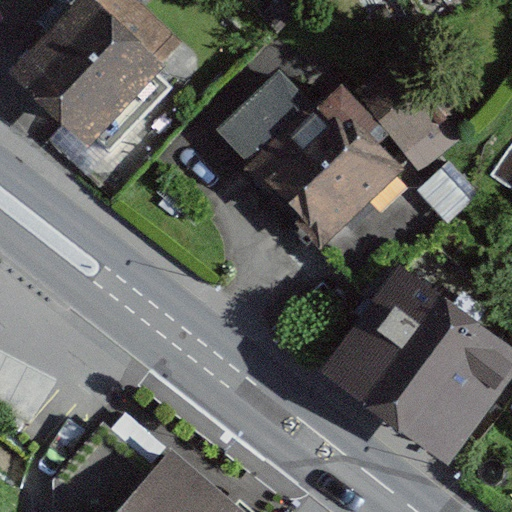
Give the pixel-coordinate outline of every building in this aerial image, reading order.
[(66,115),(48,134),(88,172),(171,85),(154,69),(181,40),(139,0),(51,0),(35,18),(42,25),(8,60),(66,115)] [(358,82),(420,168),(467,135),(449,109),(455,105),(411,44),(358,82)] [(354,278),(398,238),(406,247),(442,215),(416,186),(420,182),(377,136),(388,126),(342,76),(312,103),(278,65),(216,121),(247,155),(244,159),(354,278)] [(511,188),(511,142),(490,174),(511,188)] [(420,182),(416,186),(442,215),(446,219),(478,190),(447,157),(420,182)] [(446,451),(511,360),(511,337),(399,256),(323,361),(446,451)] [(51,506),(57,511),(257,511),(169,437),(149,460),(101,418),(53,474),(51,506)]
